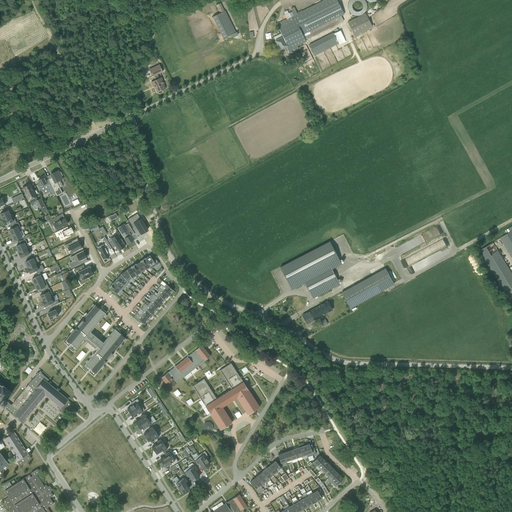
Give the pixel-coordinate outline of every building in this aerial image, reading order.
[(290,54),(292,52),(297,50),(298,48),(297,45),(304,42),(306,41),(305,40),(344,21),(341,16),(344,14),(337,0),(324,0),(281,21),(277,24),(282,34),(281,35),(282,37),(275,40),(279,50),(285,47),(286,51),(288,50),(290,54)] [(224,11),(220,3),(216,5),(220,13),(212,17),(223,38),(234,33),(224,11)] [(355,37),(366,32),(373,28),(365,13),(347,22),(355,37)] [(346,41),(340,29),(331,34),(330,34),(309,45),(313,52),(337,40),(339,45),(346,41)] [(164,83),(161,77),(159,78),(157,74),(163,72),(159,64),(149,69),(153,76),(154,75),(156,79),(151,82),(154,88),(155,88),(157,92),(158,91),(158,92),(159,93),(160,93),(162,92),(162,91),(162,90),(165,88),(163,83),(164,83)] [(52,177),(48,179),(55,193),(57,196),(62,193),(57,181),(62,178),(61,175),(62,175),(61,172),(59,172),(59,171),(55,173),(54,172),(50,174),(52,177)] [(55,193),(48,179),(45,180),(44,177),(43,177),(39,179),(38,180),(40,182),(37,183),(38,184),(37,184),(40,191),(46,188),(48,192),(50,191),(52,195),(55,193)] [(30,184),(22,187),(29,201),(37,197),(30,184)] [(22,194),(11,198),(13,203),(24,198),(22,194)] [(40,198),(35,200),(39,208),(44,206),(40,198)] [(0,214),(2,219),(10,215),(8,210),(0,213),(0,214)] [(137,213),(128,219),(135,231),(138,229),(141,234),(147,230),(142,221),(143,220),(141,216),(139,217),(137,213)] [(16,223),(12,214),(10,215),(2,219),(5,225),(9,223),(11,225),(12,225),(16,223)] [(58,216),(48,220),(51,226),(53,225),(54,224),(56,228),(56,229),(57,229),(68,224),(65,218),(60,220),(58,216)] [(18,222),(16,223),(12,225),(13,228),(9,230),(11,235),(19,232),(22,231),(18,222)] [(125,226),(119,230),(123,236),(124,236),(124,237),(125,238),(124,238),(126,241),(128,243),(131,241),(133,240),(131,236),(134,233),(128,223),(124,226),(125,226)] [(67,226),(54,233),(57,238),(58,237),(60,241),(62,240),(63,243),(68,241),(66,238),(71,236),(70,234),(74,232),(71,227),(68,228),(67,226)] [(511,229),(500,238),(511,258),(511,229)] [(22,237),(19,232),(11,235),(14,241),(22,237)] [(112,239),(108,241),(113,248),(116,246),(118,250),(121,248),(125,247),(123,244),(124,244),(121,239),(120,239),(117,234),(111,238),(112,239)] [(102,244),(97,247),(103,259),(108,257),(109,256),(108,254),(107,251),(112,249),(105,237),(100,239),(102,244)] [(16,246),(18,252),(29,247),(25,239),(24,239),(19,241),(20,244),(16,246)] [(72,241),(64,245),(66,248),(68,247),(71,253),(81,247),(79,243),(78,244),(77,242),(74,244),(72,241)] [(314,297),(317,296),(320,294),(320,295),(339,285),(331,269),(341,264),(329,242),(280,267),(292,290),(305,283),(312,298),(314,297)] [(511,292),(511,273),(493,242),(479,250),(506,296),(511,292)] [(57,260),(67,255),(62,244),(51,250),(57,260)] [(31,253),(29,247),(18,252),(21,257),(31,253)] [(75,260),(69,263),(71,268),(82,263),(80,260),(86,257),(83,251),(73,256),(75,260)] [(145,258),(151,267),(150,267),(151,268),(159,263),(155,258),(153,259),(153,260),(150,255),(149,255),(150,256),(146,258),(145,258)] [(25,262),(27,267),(35,264),(33,258),(25,262)] [(140,261),(145,269),(146,270),(150,267),(151,267),(145,258),(140,261)] [(136,264),(141,272),(145,269),(140,261),(137,264),(136,264)] [(37,263),(35,264),(27,267),(30,273),(36,270),(37,273),(44,270),(42,265),(39,266),(37,263)] [(131,267),(136,275),(141,272),(136,264),(132,266),(131,267)] [(74,270),(76,274),(79,272),(81,276),(83,280),(86,278),(88,278),(88,279),(89,278),(88,277),(89,277),(93,275),(92,274),(93,274),(93,273),(93,272),(91,268),(91,269),(90,269),(90,268),(90,267),(89,266),(84,269),(83,266),(74,270)] [(127,270),(132,278),(136,275),(131,267),(127,270)] [(350,308),(394,284),(385,268),(341,292),(350,308)] [(121,273),(121,274),(127,280),(131,278),(132,278),(127,270),(126,270),(126,271),(121,274),(121,273)] [(32,279),(34,284),(45,280),(42,274),(32,279)] [(116,279),(125,286),(128,284),(129,282),(127,280),(121,274),(118,278),(117,279),(116,279)] [(113,283),(120,289),(121,290),(122,291),(123,290),(125,286),(116,279),(114,282),(113,283)] [(49,288),(45,280),(34,284),(37,290),(41,288),(43,290),(49,288)] [(111,285),(109,287),(112,290),(116,293),(119,290),(120,289),(113,283),(111,285)] [(161,284),(159,287),(169,295),(173,290),(173,291),(173,290),(168,285),(166,284),(164,286),(161,284)] [(159,287),(157,290),(158,290),(159,292),(158,293),(157,294),(165,300),(169,295),(159,287)] [(49,288),(43,290),(44,293),(40,295),(42,300),(42,301),(53,296),(49,288)] [(153,294),(151,297),(161,305),(165,300),(157,294),(156,296),(154,295),(153,294)] [(55,301),(53,296),(42,301),(45,306),(50,304),(51,307),(59,303),(57,300),(55,301)] [(151,297),(149,299),(149,300),(151,301),(149,303),(157,310),(161,305),(151,297)] [(332,310),(328,301),(302,315),(307,324),(332,310)] [(145,304),(143,306),(153,315),(153,314),(155,312),(157,310),(149,303),(148,304),(147,306),(145,304)] [(64,342),(74,351),(84,339),(97,350),(83,367),(93,376),(125,338),(115,329),(103,343),(90,332),(105,313),(95,304),(64,342)] [(143,306),(140,309),(143,311),(141,313),(149,320),(151,317),(153,315),(143,306)] [(50,319),(59,315),(56,309),(47,313),(50,319)] [(137,313),(134,316),(135,317),(145,325),(145,324),(149,320),(141,313),(139,315),(137,314),(137,313)] [(322,327),(328,324),(325,319),(319,322),(322,327)] [(197,366),(210,356),(210,355),(210,356),(202,345),(196,350),(167,373),(161,378),(170,388),(169,388),(170,388),(197,366)] [(80,361),(86,353),(82,350),(76,357),(80,361)] [(259,407),(243,382),(231,363),(219,370),(232,389),(217,399),(204,379),(192,386),(205,406),(220,430),(232,422),(222,407),(237,397),(248,414),(254,410),(259,407)] [(1,386),(0,384),(0,401),(3,404),(4,404),(15,413),(15,414),(23,421),(25,418),(45,394),(58,406),(57,407),(64,413),(69,406),(70,408),(73,405),(67,399),(47,382),(49,379),(40,372),(38,374),(39,374),(34,380),(33,379),(11,405),(6,401),(7,400),(5,399),(10,392),(2,385),(1,386)] [(150,387),(147,390),(152,398),(153,397),(154,397),(156,396),(154,394),(150,387)] [(130,413),(141,405),(137,399),(131,403),(133,405),(127,409),(130,413)] [(138,414),(144,410),(141,405),(130,413),(132,416),(138,413),(138,414)] [(138,425),(147,419),(144,414),(140,416),(141,418),(135,421),(138,425)] [(147,427),(153,423),(149,417),(147,419),(138,425),(140,429),(146,425),(147,427)] [(146,438),(155,432),(152,426),(148,429),(149,430),(143,434),(146,438)] [(31,459),(14,432),(10,435),(9,432),(6,434),(8,437),(4,439),(14,455),(13,455),(20,466),(31,459)] [(159,437),(155,432),(146,438),(148,442),(154,438),(155,439),(159,437)] [(154,450),(164,444),(160,439),(156,442),(157,443),(152,447),(154,450)] [(167,449),(164,444),(154,450),(157,454),(162,451),(163,452),(167,449)] [(309,444),(304,446),(307,457),(316,454),(314,448),(311,449),(309,444)] [(307,457),(304,446),(299,448),(301,456),(306,455),(307,457)] [(296,458),(294,449),(288,451),(291,460),(296,458)] [(162,463),(174,455),(171,450),(165,454),(165,455),(160,459),(162,463)] [(210,464),(206,459),(209,457),(205,451),(198,455),(206,467),(210,464)] [(0,470),(8,463),(8,464),(9,463),(0,452),(0,470)] [(286,461),(283,453),(278,454),(281,463),(286,461)] [(172,466),(178,462),(174,455),(162,463),(165,467),(168,465),(170,463),(172,466)] [(206,467),(198,455),(193,458),(197,464),(198,464),(202,469),(206,467)] [(319,463),(323,459),(319,455),(313,462),(317,466),(319,463)] [(321,469),(327,463),(323,459),(319,463),(317,466),(321,469)] [(275,461),(271,464),(277,471),(281,468),(275,461)] [(327,471),(331,467),(327,463),(321,469),(325,473),(327,471)] [(200,476),(196,470),(197,470),(193,464),(188,467),(196,479),(200,476)] [(277,471),(271,464),(267,468),(272,475),(277,471)] [(196,479),(188,467),(183,470),(187,476),(188,476),(192,481),(196,479)] [(329,477),(335,471),(331,467),(327,471),(325,473),(329,477)] [(272,475),(267,468),(262,471),(268,478),(272,475)] [(40,473),(37,469),(31,473),(32,476),(31,477),(29,475),(12,486),(4,490),(8,497),(2,501),(9,511),(49,511),(47,507),(53,503),(50,498),(53,496),(46,485),(44,486),(37,475),(40,473)] [(268,478),(262,471),(258,475),(264,482),(265,484),(270,480),(268,478)] [(334,479),(339,474),(335,471),(329,477),(327,479),(331,483),(334,479)] [(339,484),(342,481),(341,480),(343,478),(339,474),(334,479),(331,483),(335,487),(338,483),(339,484)] [(264,482),(258,475),(254,478),(260,485),(264,482)] [(176,476),(173,478),(175,481),(173,483),(177,488),(178,487),(179,489),(180,490),(182,493),(186,490),(181,484),(179,481),(180,481),(179,479),(178,479),(176,476)] [(180,481),(179,481),(181,484),(186,490),(189,488),(186,482),(187,481),(184,477),(180,481)] [(260,485),(254,478),(250,482),(255,489),(260,485)] [(4,490),(12,486),(9,481),(1,486),(4,490)] [(322,498),(317,490),(312,493),(315,498),(317,501),(322,498)] [(315,498),(312,493),(308,496),(309,497),(312,504),(317,501),(315,498)] [(236,511),(240,510),(247,506),(246,505),(239,495),(239,494),(233,498),(226,503),(225,503),(211,511),(236,511)] [(309,497),(308,496),(303,499),(307,506),(312,504),(309,497)] [(303,509),(299,502),(298,501),(297,499),(292,502),(293,504),(294,504),(298,511),(303,509)] [(307,506),(303,499),(298,501),(299,502),(303,509),(307,506)]
